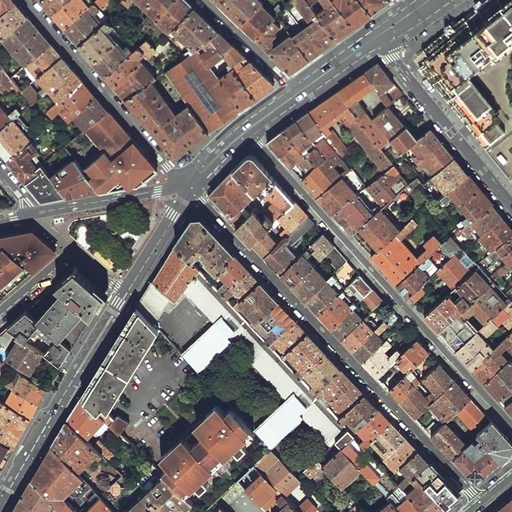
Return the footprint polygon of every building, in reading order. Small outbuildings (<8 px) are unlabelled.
[(0,0),(0,16),(17,2),(14,0),(0,0)] [(46,7),(52,14),(69,0),(41,0),(41,1),(46,7)] [(60,23),(64,29),(96,4),(92,0),(88,0),(84,4),(80,0),(69,0),(52,14),(60,23)] [(71,37),(79,46),(102,27),(92,15),(99,9),(100,10),(110,2),(108,0),(100,0),(96,4),(64,29),(71,37)] [(132,0),(138,0),(153,14),(146,22),(150,26),(174,0),(124,0),(128,5),(132,0)] [(160,20),(172,32),(174,29),(195,8),(187,0),(174,0),(150,26),(146,30),(151,36),(156,29),(156,24),(160,20)] [(230,14),(241,25),(261,4),(263,2),(261,0),(223,0),(220,4),(230,14)] [(292,35),(310,59),(322,51),(337,40),(317,13),(311,4),(307,0),(293,0),(311,23),(292,35)] [(317,13),(337,40),(346,34),(355,27),(334,0),(323,0),(328,6),(317,13)] [(334,0),(355,27),(362,22),(373,14),(361,0),(334,0)] [(361,0),(373,14),(381,9),(389,3),(390,1),(390,0),(389,0),(361,0)] [(471,69),(511,37),(511,0),(493,0),(435,48),(428,54),(448,78),(439,84),(489,145),(507,130),(487,103),(494,98),(471,69)] [(0,16),(0,34),(3,38),(28,15),(22,8),(17,2),(0,16)] [(248,31),(255,38),(274,19),(284,9),(279,4),(271,14),(261,4),(241,25),(248,31)] [(174,29),(192,48),(190,50),(192,53),(198,48),(218,29),(206,18),(195,8),(174,29)] [(3,38),(13,51),(39,29),(33,22),(28,15),(3,38)] [(259,42),(266,49),(274,43),(273,40),(278,35),(275,32),(280,27),(274,19),(255,38),(259,42)] [(86,53),(93,62),(116,43),(102,27),(79,46),(86,53)] [(16,52),(26,65),(51,43),(45,36),(39,29),(13,51),(11,53),(13,55),(16,52)] [(198,48),(211,65),(223,53),(233,44),(224,35),(218,29),(198,48)] [(266,49),(291,73),(299,67),(310,59),(292,35),(284,41),(281,38),(274,43),(266,49)] [(114,87),(125,100),(153,80),(157,78),(138,56),(143,52),(146,57),(157,50),(147,40),(134,51),(106,77),(114,87)] [(101,71),(106,77),(134,51),(129,45),(122,50),(118,46),(119,44),(118,42),(116,43),(93,62),(101,71)] [(29,66),(38,77),(39,76),(62,56),(57,49),(51,43),(26,65),(28,67),(29,66)] [(231,64),(232,65),(235,64),(245,56),(239,50),(233,44),(223,53),(229,61),(231,64)] [(189,105),(209,133),(224,122),(243,109),(220,78),(211,65),(198,48),(192,53),(190,54),(165,72),(189,105)] [(40,90),(42,92),(39,96),(29,84),(22,91),(33,104),(49,90),(74,69),(66,61),(62,56),(39,76),(46,85),(40,90)] [(235,64),(239,69),(251,61),(245,56),(235,64)] [(238,73),(257,99),(265,93),(275,85),(252,63),(238,73)] [(371,67),(365,72),(381,92),(379,94),(388,105),(389,104),(403,93),(397,87),(388,94),(385,90),(394,83),(378,63),(371,67)] [(220,78),(243,109),(248,105),(257,99),(238,73),(233,66),(231,68),(220,78)] [(0,97),(7,92),(16,84),(11,77),(3,67),(0,70),(0,97)] [(49,90),(58,100),(60,103),(83,80),(78,74),(74,69),(49,90)] [(16,84),(20,88),(22,91),(29,84),(30,84),(18,70),(11,77),(16,84)] [(338,91),(348,105),(356,99),(370,89),(360,76),(349,83),(338,91)] [(61,109),(70,120),(75,116),(96,95),(88,86),(83,80),(60,103),(58,100),(48,110),(53,117),(61,109)] [(139,117),(149,128),(174,109),(153,80),(125,100),(139,117)] [(394,83),(385,90),(388,94),(397,87),(394,83)] [(7,92),(10,95),(20,88),(16,84),(7,92)] [(338,149),(346,160),(354,154),(346,143),(342,142),(341,142),(327,123),(336,116),(337,118),(340,115),(383,171),(380,173),(381,175),(394,165),(384,152),(359,120),(348,105),(338,91),(324,101),(310,111),(338,149)] [(75,116),(84,126),(81,128),(84,130),(109,111),(101,101),(96,95),(75,116)] [(348,105),(359,120),(367,113),(356,99),(348,105)] [(0,130),(12,120),(20,114),(16,109),(8,115),(0,104),(0,130)] [(389,104),(388,105),(373,117),(390,139),(406,126),(389,104)] [(149,128),(175,158),(190,147),(209,133),(189,105),(176,114),(174,109),(149,128)] [(75,158),(100,191),(119,187),(123,186),(126,184),(135,178),(139,183),(158,169),(109,111),(84,130),(79,135),(65,146),(75,158)] [(334,153),(338,149),(310,111),(304,115),(298,119),(311,139),(318,147),(327,160),(334,153)] [(359,120),(384,152),(393,146),(367,113),(359,120)] [(317,168),(327,160),(318,147),(310,155),(305,149),(307,147),(305,144),(311,139),(298,119),(290,125),(283,130),(317,168)] [(0,151),(8,160),(30,142),(12,120),(0,130),(0,151)] [(390,139),(401,152),(418,138),(407,125),(406,126),(390,139)] [(410,163),(412,166),(442,142),(436,135),(431,128),(418,138),(401,152),(407,160),(413,156),(415,159),(410,163)] [(317,168),(283,130),(267,141),(279,154),(290,166),(298,160),(310,174),(317,168)] [(37,136),(41,141),(45,137),(42,132),(37,136)] [(15,169),(26,182),(37,173),(34,168),(37,166),(31,160),(40,153),(33,145),(30,142),(8,160),(15,169)] [(412,166),(416,171),(426,164),(432,172),(431,174),(432,176),(454,157),(448,150),(442,142),(412,166)] [(394,165),(403,158),(393,146),(384,152),(394,165)] [(310,174),(303,181),(310,188),(317,196),(340,177),(350,170),(334,153),(327,160),(317,168),(310,174)] [(262,187),(267,192),(266,193),(269,197),(271,195),(273,197),(271,199),(273,201),(275,199),(276,201),(286,211),(296,202),(275,179),(255,156),(248,157),(233,171),(255,194),(262,187)] [(425,182),(430,188),(433,186),(432,185),(437,180),(446,192),(468,174),(461,166),(454,157),(432,176),(425,182)] [(51,177),(68,196),(82,194),(100,191),(75,158),(51,177)] [(375,161),(362,172),(371,183),(381,175),(380,173),(383,171),(375,161)] [(33,190),(42,201),(68,196),(51,177),(41,163),(37,166),(34,168),(37,173),(26,182),(33,190)] [(371,183),(366,187),(384,206),(409,183),(405,178),(399,182),(394,176),(399,172),(394,165),(381,175),(371,183)] [(236,227),(254,211),(246,203),(255,194),(233,171),(227,177),(216,189),(211,193),(231,214),(227,217),(236,227)] [(439,198),(443,204),(452,197),(460,206),(480,189),(474,182),(468,174),(446,192),(439,198)] [(357,195),(340,177),(317,196),(325,205),(333,214),(357,195)] [(374,214),(359,228),(378,249),(403,226),(401,224),(398,227),(384,211),(385,209),(388,211),(413,189),(409,183),(384,206),(374,214)] [(480,189),(460,206),(468,215),(459,223),(463,227),(464,226),(492,204),(486,197),(480,189)] [(211,193),(208,197),(223,212),(227,217),(231,214),(211,193)] [(357,195),(333,214),(343,224),(352,235),(359,228),(374,214),(357,195)] [(286,211),(276,201),(264,213),(267,216),(274,224),(286,211)] [(302,209),(296,202),(286,211),(274,224),(276,226),(282,220),(288,226),(282,232),(282,233),(285,236),(307,215),(302,209)] [(492,204),(464,226),(469,232),(471,230),(476,236),(474,238),(475,239),(480,235),(503,217),(497,210),(492,204)] [(267,230),(274,224),(267,216),(264,221),(254,211),(236,227),(245,236),(253,244),(267,230)] [(102,212),(85,216),(88,228),(105,223),(102,212)] [(280,274),(297,258),(288,248),(314,222),(307,215),(285,236),(280,240),(281,242),(265,257),(273,266),(280,274)] [(503,217),(480,235),(491,248),(489,250),(490,252),(511,234),(511,228),(509,225),(503,217)] [(378,249),(371,256),(385,271),(398,285),(429,256),(442,244),(437,241),(418,258),(401,240),(418,224),(412,218),(403,226),(378,249)] [(176,245),(192,261),(198,254),(198,250),(202,251),(202,254),(207,259),(206,260),(218,273),(235,254),(219,237),(202,219),(193,219),(176,245)] [(0,241),(5,246),(20,259),(44,240),(37,234),(33,230),(8,235),(0,236),(0,241)] [(285,236),(282,233),(276,240),(267,230),(253,244),(259,251),(265,257),(281,242),(280,240),(285,236)] [(329,239),(323,233),(307,248),(312,252),(314,251),(321,258),(324,255),(334,245),(329,239)] [(511,234),(490,252),(483,258),(488,263),(501,252),(503,254),(511,246),(511,234)] [(429,256),(398,285),(403,291),(408,297),(422,284),(437,271),(463,247),(452,235),(442,244),(450,254),(434,269),(430,264),(433,261),(429,256)] [(20,259),(33,272),(44,263),(55,253),(55,251),(51,246),(44,240),(20,259)] [(192,261),(176,245),(169,255),(150,286),(137,307),(154,324),(170,298),(175,302),(184,290),(216,324),(183,355),(199,371),(232,341),(286,399),(255,430),(271,448),(304,418),(332,446),(337,441),(349,429),(344,424),(338,418),(327,406),(326,405),(319,398),(315,393),(311,389),(301,378),(296,373),(272,348),(270,345),(266,341),(257,332),(253,327),(234,307),(227,300),(223,295),(219,290),(192,261)] [(334,245),(324,255),(337,270),(348,260),(341,253),(334,245)] [(0,299),(1,299),(21,282),(33,272),(20,259),(5,246),(0,250),(0,299)] [(511,246),(503,254),(509,261),(502,267),(506,272),(511,267),(511,246)] [(463,247),(437,271),(453,289),(476,269),(479,265),(463,247)] [(313,265),(315,263),(313,262),(311,263),(306,258),(312,252),(307,248),(297,258),(280,274),(286,280),(292,286),(313,265)] [(219,290),(223,295),(250,270),(243,262),(235,254),(218,273),(227,282),(219,290)] [(306,301),(332,275),(329,271),(323,276),(313,265),(292,286),(299,293),(306,301)] [(439,303),(425,315),(432,323),(439,331),(459,313),(471,303),(489,285),(490,285),(476,269),(453,289),(439,303)] [(28,310),(71,350),(75,344),(81,335),(84,331),(106,296),(106,295),(105,294),(94,284),(80,271),(77,270),(74,270),(28,310)] [(223,295),(227,300),(236,292),(241,297),(238,299),(240,301),(261,282),(256,276),(250,270),(223,295)] [(312,308),(319,314),(344,291),(346,289),(332,275),(306,301),(312,308)] [(367,282),(361,275),(349,286),(362,300),(363,298),(373,289),(367,282)] [(234,307),(253,327),(280,302),(271,292),(261,282),(240,301),(234,307)] [(408,297),(413,302),(423,294),(423,290),(423,289),(424,287),(422,284),(408,297)] [(489,285),(471,303),(487,321),(490,318),(496,313),(506,304),(489,285)] [(379,295),(373,289),(363,298),(374,309),(384,300),(379,295)] [(332,328),(357,305),(355,302),(353,302),(345,295),(346,292),(344,291),(319,314),(325,322),(332,328)] [(506,304),(496,313),(511,329),(511,300),(506,304)] [(425,315),(439,303),(437,301),(435,303),(433,301),(431,301),(420,310),(425,315)] [(266,341),(270,345),(297,320),(289,311),(280,302),(253,327),(257,332),(264,326),(272,335),(266,341)] [(342,340),(363,319),(357,313),(360,308),(357,305),(332,328),(337,334),(342,340)] [(85,391),(81,396),(98,412),(103,407),(108,411),(112,405),(159,329),(154,324),(137,307),(103,362),(86,388),(85,391)] [(17,333),(42,352),(61,366),(65,359),(71,350),(28,310),(17,319),(8,326),(14,331),(17,333)] [(363,362),(389,338),(387,335),(382,339),(378,334),(389,324),(390,326),(399,317),(394,312),(378,326),(352,350),(358,356),(363,362)] [(459,313),(439,331),(448,340),(456,349),(476,331),(459,313)] [(352,350),(378,326),(371,319),(370,321),(368,319),(369,317),(367,316),(363,319),(342,340),(347,345),(352,350)] [(476,331),(456,349),(464,358),(472,367),(494,348),(484,337),(497,325),(490,318),(487,321),(476,331)] [(270,345),(272,348),(277,344),(287,354),(309,333),(303,327),(297,320),(270,345)] [(0,333),(0,356),(14,331),(8,326),(2,332),(0,333)] [(6,357),(30,374),(42,352),(17,333),(15,335),(17,338),(6,357)] [(296,373),(301,378),(307,372),(328,353),(319,343),(309,333),(287,354),(285,356),(287,358),(291,355),(303,367),(296,373)] [(397,359),(403,354),(398,349),(391,356),(385,351),(393,343),(390,341),(393,338),(391,336),(389,338),(363,362),(370,370),(378,378),(397,359)] [(403,354),(397,359),(407,369),(405,371),(407,373),(411,370),(430,352),(424,345),(418,339),(403,354)] [(494,348),(472,367),(479,374),(485,381),(507,361),(495,347),(494,348)] [(311,389),(315,393),(342,369),(335,361),(328,353),(307,372),(318,383),(311,389)] [(511,356),(507,361),(485,381),(495,393),(506,404),(511,399),(511,356)] [(440,363),(435,357),(425,367),(430,372),(440,363)] [(448,372),(440,363),(430,372),(424,378),(423,379),(433,391),(430,394),(435,399),(456,380),(448,372)] [(326,405),(327,406),(332,402),(354,381),(349,375),(342,369),(315,393),(319,398),(325,394),(331,400),(326,405)] [(423,379),(424,378),(421,376),(418,378),(411,370),(407,373),(401,379),(390,390),(395,396),(400,401),(416,386),(423,379)] [(6,384),(39,405),(47,391),(21,373),(16,382),(14,379),(10,376),(6,384)] [(390,390),(401,379),(396,374),(384,385),(390,390)] [(463,389),(456,380),(435,399),(430,404),(445,422),(457,411),(471,397),(463,389)] [(343,413),(366,393),(361,388),(354,381),(332,402),(343,413)] [(430,404),(435,399),(430,394),(427,397),(416,386),(400,401),(408,410),(416,418),(430,404)] [(351,431),(353,433),(358,429),(380,409),(374,402),(366,393),(343,413),(338,418),(344,424),(350,418),(357,426),(351,431)] [(66,421),(86,440),(94,433),(96,435),(100,433),(105,427),(107,423),(109,425),(115,418),(108,411),(103,407),(98,412),(81,396),(73,410),(66,421)] [(471,397),(457,411),(472,428),(488,416),(471,397)] [(0,439),(15,448),(21,437),(32,418),(5,402),(0,399),(0,403),(2,404),(0,408),(0,439)] [(252,427),(232,405),(227,410),(218,402),(195,423),(204,432),(193,442),(184,433),(161,455),(170,463),(163,470),(165,472),(184,490),(188,486),(191,488),(196,483),(201,488),(208,482),(203,477),(215,467),(211,464),(222,454),(225,457),(236,448),(240,453),(247,446),(243,441),(248,436),(246,434),(252,427)] [(361,442),(366,447),(372,441),(392,422),(386,415),(380,409),(358,429),(365,438),(361,442)] [(115,418),(109,425),(118,433),(129,422),(118,415),(117,415),(115,418)] [(426,429),(432,435),(441,427),(435,420),(426,429)] [(51,445),(76,472),(96,453),(100,457),(103,455),(94,447),(86,440),(66,421),(60,430),(51,445)] [(466,444),(452,457),(460,465),(478,485),(496,469),(511,456),(511,441),(492,421),(466,444)] [(392,422),(372,441),(384,452),(383,454),(385,457),(407,437),(400,430),(392,422)] [(452,457),(466,444),(445,422),(441,427),(432,435),(448,452),(452,457)] [(246,434),(248,436),(255,430),(252,427),(246,434)] [(425,511),(407,492),(402,487),(395,480),(366,447),(361,442),(353,433),(351,431),(349,429),(337,441),(343,448),(362,469),(390,499),(401,511),(425,511)] [(407,437),(385,457),(397,470),(401,466),(419,450),(413,444),(407,437)] [(0,474),(5,464),(15,448),(0,439),(0,474)] [(103,455),(109,461),(114,455),(100,441),(94,447),(103,455)] [(76,472),(51,445),(41,462),(31,478),(63,511),(114,511),(100,496),(93,503),(83,511),(78,511),(66,500),(65,496),(76,485),(83,478),(76,472)] [(343,448),(323,466),(323,467),(342,487),(362,469),(343,448)] [(283,494),(286,497),(302,481),(298,476),(272,450),(255,465),(283,494)] [(395,480),(402,487),(412,478),(416,474),(430,462),(424,456),(419,450),(401,466),(405,471),(395,480)] [(215,467),(225,457),(222,454),(211,464),(215,467)] [(317,459),(304,471),(311,478),(323,467),(323,466),(317,459)] [(416,474),(447,507),(453,502),(451,501),(460,494),(445,478),(430,462),(416,474)] [(249,492),(266,510),(270,506),(283,494),(255,465),(238,480),(249,492)] [(137,501),(125,511),(181,511),(195,500),(187,492),(184,490),(165,472),(146,492),(136,482),(134,484),(129,497),(134,496),(137,501)] [(441,511),(447,507),(416,474),(412,478),(417,483),(418,485),(412,492),(410,489),(407,492),(425,511),(441,511)] [(23,493),(15,508),(20,511),(63,511),(31,478),(23,493)] [(93,503),(100,496),(83,478),(76,485),(93,503)] [(129,497),(134,484),(124,484),(120,497),(129,497)] [(277,511),(299,511),(297,509),(286,497),(283,494),(270,506),(272,508),(279,502),(283,507),(277,511)] [(501,511),(511,511),(511,497),(506,502),(498,509),(501,511)] [(297,509),(299,511),(312,511),(316,509),(307,499),(297,509)] [(401,511),(390,499),(374,511),(401,511)]
